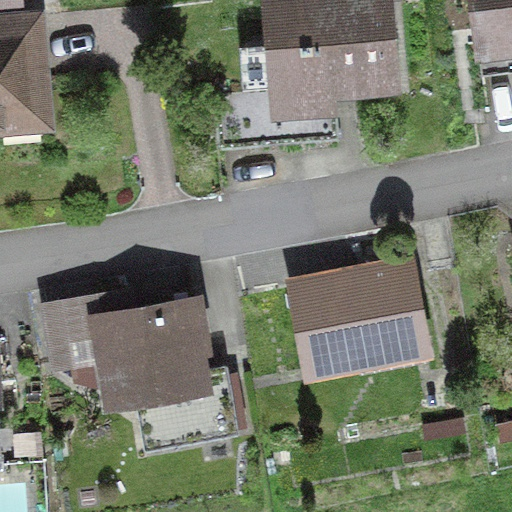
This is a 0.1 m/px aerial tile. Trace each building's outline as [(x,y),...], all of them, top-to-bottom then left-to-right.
[(31,0),(0,0),(0,10),(32,9),(31,0)] [(264,0),(274,115),(340,109),(339,94),(406,88),(398,0),(264,0)] [(511,0),(472,0),(481,61),(511,56),(511,0)] [(0,21),(0,136),(59,133),(52,18),(0,21)] [(294,283),(311,380),(436,358),(419,261),(294,283)] [(202,291),(97,310),(114,402),(219,383),(202,291)] [(0,343),(0,464),(16,463),(10,343),(0,343)]
